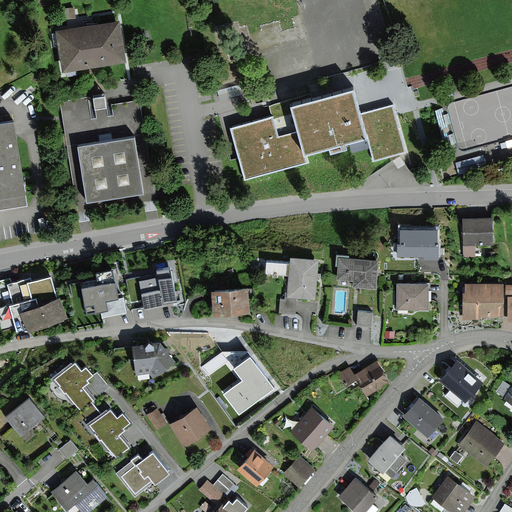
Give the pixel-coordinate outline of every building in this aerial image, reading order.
[(116,22),(56,31),(62,68),(121,59),(116,22)] [(232,129),(244,179),(307,163),(305,154),(333,147),(334,152),(346,148),(345,144),(370,137),(375,160),(405,152),(393,105),(365,113),(358,89),(293,106),(298,132),(277,137),(271,117),(232,129)] [(84,202),(142,192),(137,164),(148,162),(137,99),(109,104),(111,115),(106,116),(103,96),(91,98),(94,118),(89,119),(85,97),(59,102),(71,176),(79,174),(84,202)] [(0,209),(22,206),(8,121),(0,122),(0,209)] [(464,219),(464,244),(490,244),(490,219),(464,219)] [(434,255),(434,229),(400,230),(401,255),(434,255)] [(375,259),(339,257),(337,284),(374,286),(375,259)] [(294,296),(312,297),(314,261),(288,259),(288,263),(265,262),(264,272),(289,273),(288,301),(280,300),(279,313),(294,314),(294,296)] [(141,281),(146,308),(165,305),(164,301),(175,299),(169,267),(159,269),(161,278),(141,281)] [(105,298),(116,296),(111,269),(98,272),(100,284),(83,287),(88,312),(107,309),(105,298)] [(426,284),(396,284),(396,308),(426,308),(426,284)] [(501,284),(464,284),(464,319),(476,319),(476,315),(501,315),(501,284)] [(247,288),(214,290),(216,313),(249,311),(247,288)] [(58,301),(21,312),(27,329),(63,318),(58,301)] [(156,341),(132,345),(137,374),(150,372),(151,375),(171,360),(156,341)] [(257,367),(233,387),(246,404),(270,384),(260,371),(268,364),(258,352),(250,359),(257,367)] [(70,360),(50,376),(76,409),(89,399),(78,386),(84,381),(82,378),(88,374),(81,365),(76,368),(70,360)] [(356,378),(365,391),(385,379),(375,362),(353,375),(348,368),(339,373),(346,384),(356,378)] [(478,382),(455,363),(442,380),(465,399),(478,382)] [(511,402),(511,386),(511,387),(503,382),(498,390),(507,396),(505,398),(511,402)] [(7,416),(20,433),(40,417),(26,400),(7,416)] [(404,415),(425,434),(439,419),(418,400),(404,415)] [(105,408),(85,423),(111,458),(125,447),(115,434),(121,430),(119,427),(125,422),(118,412),(111,417),(105,408)] [(192,408),(171,422),(183,441),(204,428),(192,408)] [(147,413),(155,427),(163,422),(155,409),(147,413)] [(310,446),(329,426),(311,409),(292,429),(310,446)] [(501,442),(476,424),(460,446),(485,464),(501,442)] [(388,436),(369,458),(390,477),(406,460),(397,452),(401,447),(388,436)] [(58,450),(64,458),(76,449),(69,441),(58,450)] [(136,454),(114,472),(134,497),(166,472),(149,450),(139,458),(136,454)] [(253,450),(237,468),(254,483),(270,464),(253,450)] [(456,463),(461,457),(454,451),(449,458),(456,463)] [(305,475),(311,468),(298,457),(292,463),(305,475)] [(74,474),(53,491),(65,507),(74,500),(84,511),(104,496),(91,481),(84,486),(74,474)] [(198,511),(236,511),(224,501),(236,487),(222,475),(211,488),(206,484),(200,491),(215,503),(210,509),(205,504),(198,511)] [(354,478),(340,495),(359,511),(362,511),(375,497),(354,478)] [(457,511),(460,511),(472,496),(447,479),(435,496),(457,511)] [(414,505),(422,504),(416,489),(410,496),(414,505)]
